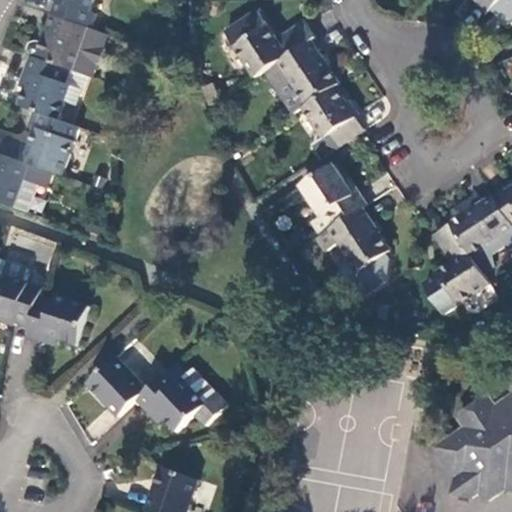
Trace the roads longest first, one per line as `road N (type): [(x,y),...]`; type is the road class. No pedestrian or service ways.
road 1 (residential): [(377,34),(412,86),(403,132),(431,172),(496,130),(454,46),(430,37)]
road 2 (residential): [(70,511),(88,487),(57,430),(31,423),(14,451)]
